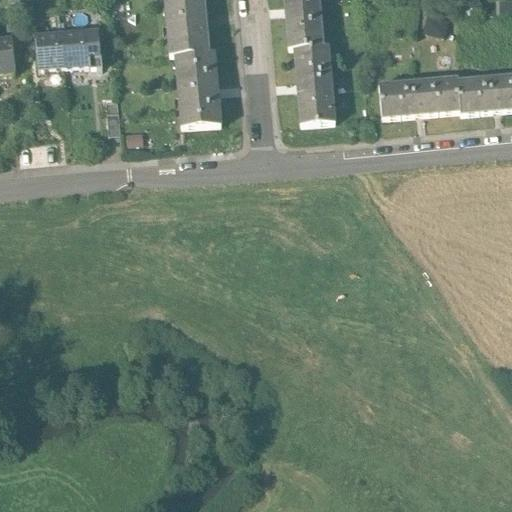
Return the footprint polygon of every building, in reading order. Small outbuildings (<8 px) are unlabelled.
[(200,0),(161,0),(168,65),(173,64),(181,137),(219,132),(211,60),(206,61),(200,0)] [(321,53),(316,0),(282,0),(288,57),(293,56),(300,134),(333,131),(326,53),(321,53)] [(428,20),(422,36),(441,43),(447,28),(428,20)] [(86,40),(60,42),(64,80),(89,78),(86,40)] [(60,42),(35,45),(39,82),(64,80),(60,42)] [(11,47),(0,47),(0,85),(14,84),(11,47)] [(456,85),(378,92),(381,126),(459,119),(460,123),(511,117),(511,83),(456,88),(456,85)] [(117,110),(105,111),(108,147),(120,146),(117,110)] [(45,153),(43,129),(31,130),(33,154),(45,153)]
